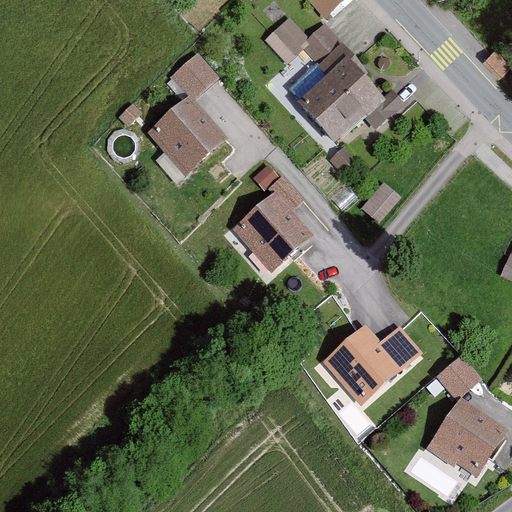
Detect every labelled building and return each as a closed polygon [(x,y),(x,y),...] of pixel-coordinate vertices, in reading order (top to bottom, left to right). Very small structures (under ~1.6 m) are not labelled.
[(302,0),(319,20),(342,0),(302,0)] [(341,40),(326,24),(310,39),(291,18),(266,40),(288,65),(305,49),(317,62),(341,40)] [(194,54),(171,74),(192,99),(216,78),(194,54)] [(347,67),(290,112),(324,155),(381,109),(347,67)] [(184,98),(144,131),(183,177),(222,145),(184,98)] [(278,176),(264,189),(267,192),(285,213),(299,201),(278,176)] [(383,183),(362,208),(380,223),(401,198),(383,183)] [(285,213),(267,192),(225,227),(268,277),(309,242),(285,213)] [(511,247),(501,269),(511,273),(511,247)] [(359,330),(320,362),(357,407),(421,355),(397,325),(372,345),(359,330)] [(457,357),(434,377),(454,399),(477,380),(457,357)] [(503,435),(454,404),(425,450),(473,481),(503,435)]
